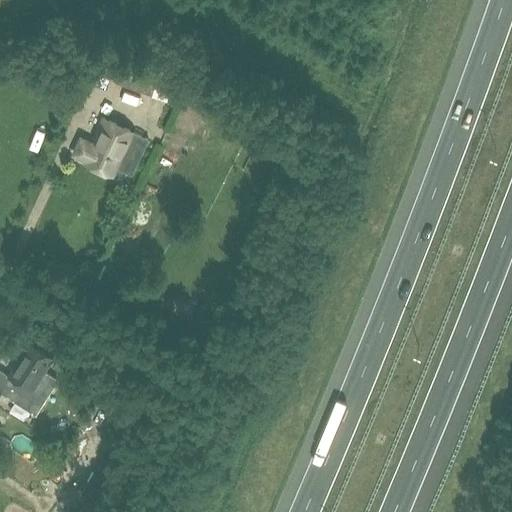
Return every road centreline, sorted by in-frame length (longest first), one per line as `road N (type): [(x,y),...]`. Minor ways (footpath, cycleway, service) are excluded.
road 1 (motorway): [(501,0),(302,511)]
road 2 (track): [(0,280),(210,394),(224,416),(223,442),(192,511)]
road 3 (motorway): [(396,511),(511,227)]
